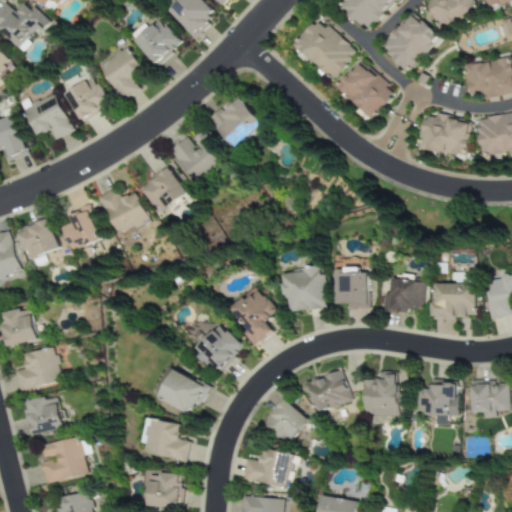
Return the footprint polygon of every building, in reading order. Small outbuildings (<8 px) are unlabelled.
[(61,0),(34,0),(53,13),(61,0)] [(177,0),(166,11),(193,38),(216,15),(201,0),(177,0)] [(395,0),(344,0),(339,6),(365,31),(395,0)] [(478,14),(472,0),(425,0),(438,31),(478,14)] [(511,0),(484,0),(487,9),(511,0)] [(46,22),(24,1),(14,13),(3,2),(0,5),(0,33),(19,51),(46,22)] [(407,74),(438,37),(409,13),(379,50),(407,74)] [(320,18),(294,45),(330,81),(357,55),(320,18)] [(507,40),(511,38),(511,20),(511,18),(501,21),(507,40)] [(133,39),(154,66),(180,46),(159,19),(133,39)] [(137,91),(131,81),(144,73),(127,47),(97,66),(121,101),(137,91)] [(0,70),(8,66),(0,53),(0,70)] [(464,65),(469,100),(511,94),(511,70),(510,58),(464,65)] [(372,121),(395,92),(357,62),(335,92),(372,121)] [(109,106),(90,74),(62,92),(81,123),(109,106)] [(22,111),(36,137),(49,130),(54,140),(71,131),(52,95),(22,111)] [(210,121),(228,140),(248,122),(252,127),(260,120),(238,96),(210,121)] [(417,150),(463,158),(469,122),(423,114),(417,150)] [(511,114),(475,119),(480,157),(511,153),(511,114)] [(0,120),(0,151),(3,150),(8,160),(25,154),(11,116),(0,120)] [(190,137),(171,150),(194,184),(225,163),(203,132),(192,140),(190,137)] [(140,188),(160,214),(188,193),(168,167),(140,188)] [(117,235),(149,220),(136,192),(119,200),(114,191),(100,197),(117,235)] [(62,228),(73,252),(101,239),(87,208),(70,216),(73,223),(62,228)] [(28,261),(60,249),(49,219),(24,228),(26,231),(18,234),(28,261)] [(0,279),(21,273),(9,231),(0,233),(0,279)] [(337,268),(336,306),(370,307),(371,274),(361,273),(361,269),(337,268)] [(282,270),(283,296),(289,296),(289,310),(326,309),(325,269),(282,270)] [(511,275),(486,282),(494,320),(511,315),(511,275)] [(385,309),(425,314),(429,283),(395,279),(393,294),(387,293),(385,309)] [(479,284),(438,284),(438,302),(434,302),(434,318),(479,319),(479,284)] [(249,330),(244,333),(254,347),(274,331),(267,322),(278,313),(258,287),(232,308),(249,330)] [(38,341),(31,308),(1,314),(9,347),(38,341)] [(220,373),(246,348),(224,325),(198,349),(220,373)] [(21,392),(61,381),(53,348),(24,355),(28,369),(16,372),(21,392)] [(191,414),(196,404),(202,407),(212,387),(177,370),(162,400),(191,414)] [(306,394),(312,393),(318,413),(352,403),(343,371),(303,383),(306,394)] [(366,381),(366,422),(401,422),(400,372),(380,373),(380,380),(366,381)] [(457,417),(459,382),(432,381),(431,390),(419,390),(418,409),(426,410),(426,416),(436,417),(436,425),(448,425),(448,417),(457,417)] [(472,413),(483,413),(484,419),(496,419),(496,412),(509,411),(508,382),(471,383),(472,413)] [(28,402),(30,410),(26,411),(31,436),(63,430),(56,396),(28,402)] [(263,424),(278,440),(281,437),(287,443),(308,423),(287,401),(263,424)] [(192,442),(181,440),(183,424),(149,419),(145,444),(149,445),(147,454),(189,462),(192,442)] [(45,484),(85,476),(77,438),(41,446),(44,460),(40,461),(45,484)] [(243,479),(282,489),(291,456),(263,449),(260,463),(248,460),(243,479)] [(151,507),(183,508),(184,475),(152,474),(151,507)]
